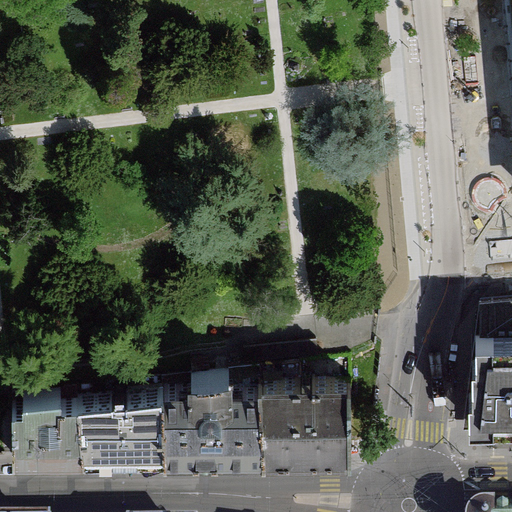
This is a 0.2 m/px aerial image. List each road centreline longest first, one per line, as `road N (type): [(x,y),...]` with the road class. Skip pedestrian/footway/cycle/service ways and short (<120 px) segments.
road 1 (residential): [(427,0),(446,283)]
road 2 (tertiary): [(0,499),(244,497)]
road 3 (tertiary): [(446,283),(420,381),(409,507)]
road 4 (tertiary): [(244,497),(409,507)]
